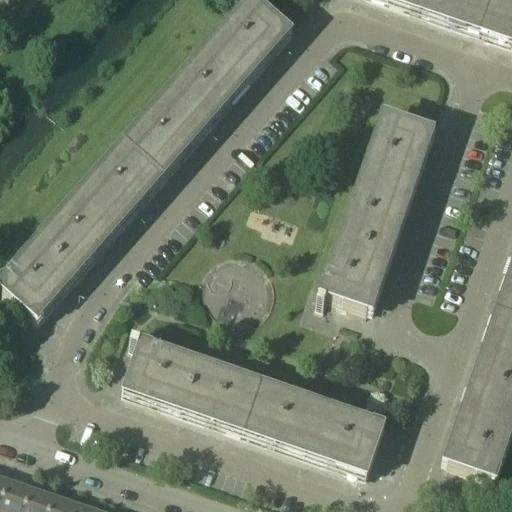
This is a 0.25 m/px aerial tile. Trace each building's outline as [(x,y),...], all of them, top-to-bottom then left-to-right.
[(493,0),(357,0),(479,42),(493,0)] [(511,5),(495,0),(493,0),(479,42),(511,53),(511,5)] [(180,162),(244,89),(286,41),(247,6),(238,16),(244,21),(124,157),(159,187),(180,162)] [(364,325),(427,140),(384,126),(325,297),(318,295),(311,316),(321,320),(324,311),(364,325)] [(0,303),(31,331),(116,234),(137,210),(159,187),(124,157),(6,292),(1,288),(0,288),(0,303)] [(511,329),(511,281),(497,324),(511,329)] [(493,480),(511,423),(511,329),(497,324),(445,477),(494,494),(498,481),(493,480)] [(258,401),(227,390),(148,363),(151,357),(137,352),(120,401),(243,444),(258,401)] [(366,486),(383,437),(371,432),(368,439),(258,401),(243,444),(366,486)] [(0,511),(8,489),(0,486),(0,511)] [(25,511),(31,497),(8,489),(0,511),(25,511)] [(51,511),(54,505),(31,497),(25,511),(51,511)]
